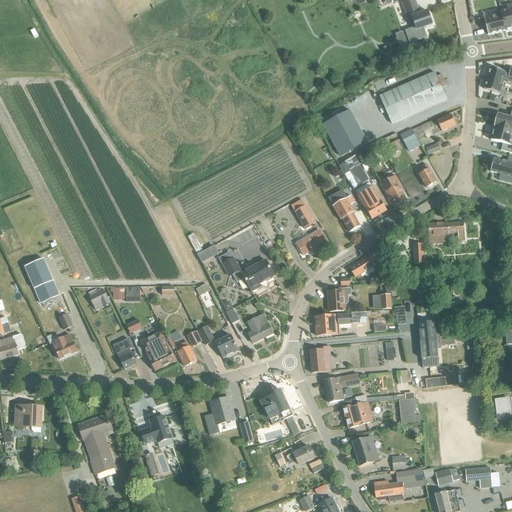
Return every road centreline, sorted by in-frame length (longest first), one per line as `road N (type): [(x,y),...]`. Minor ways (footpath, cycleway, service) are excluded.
road 1 (residential): [(0,380),(163,387),(293,362)]
road 2 (residential): [(293,362),(294,325),(316,281),(458,185)]
road 3 (residential): [(365,511),(293,362)]
road 4 (residential): [(458,185),(469,127),(469,52)]
